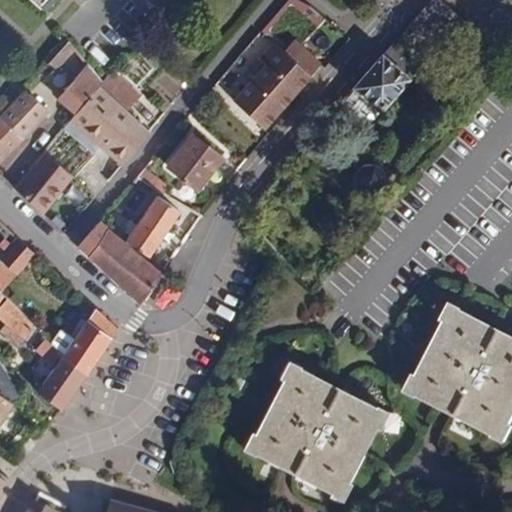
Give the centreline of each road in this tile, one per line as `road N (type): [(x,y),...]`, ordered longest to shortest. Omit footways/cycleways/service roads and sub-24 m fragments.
road 1 (residential): [(167,323),(195,303),(231,210),(408,0)]
road 2 (residential): [(167,323),(125,312),(0,195)]
road 3 (residential): [(51,455),(125,431),(151,409),(168,366),(167,323)]
